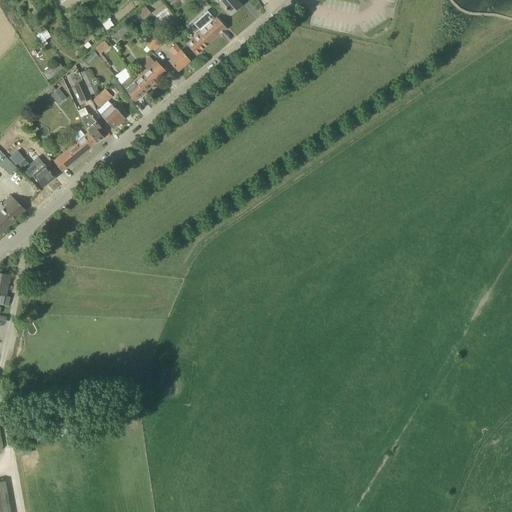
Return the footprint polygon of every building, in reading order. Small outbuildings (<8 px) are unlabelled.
[(230,15),(241,5),(235,0),(221,0),(219,2),(225,9),(224,9),(226,12),(227,11),(230,15)] [(143,20),(151,13),(145,7),(138,14),(143,20)] [(226,29),(215,17),(214,19),(207,11),(193,24),(200,31),(186,44),(188,46),(196,56),(226,29)] [(148,23),(144,26),(151,33),(155,30),(148,23)] [(116,42),(128,32),(123,25),(111,35),(116,42)] [(152,52),(161,44),(154,36),(145,44),(152,52)] [(100,54),(109,47),(105,42),(96,49),(100,54)] [(190,61),(180,50),(175,44),(169,49),(174,55),(168,61),(178,72),(190,61)] [(95,52),(85,59),(90,64),(99,58),(95,52)] [(59,57),(44,71),(49,77),(65,64),(59,57)] [(145,93),(167,72),(156,61),(155,63),(150,57),(142,64),(147,69),(137,78),(142,83),(139,86),(145,93)] [(90,95),(98,92),(89,69),(80,73),(90,95)] [(134,81),(129,76),(122,82),(127,87),(124,90),(128,94),(135,102),(145,93),(139,86),(142,83),(137,78),(134,81)] [(74,86),(79,97),(82,103),(90,99),(83,82),(74,86)] [(67,98),(59,89),(51,95),(58,104),(67,98)] [(113,129),(125,118),(109,101),(112,97),(105,89),(93,101),(100,108),(96,112),(113,129)] [(88,132),(87,133),(88,137),(94,145),(103,137),(100,134),(104,131),(89,113),(88,114),(85,107),(78,111),(88,132)] [(85,135),(81,130),(72,138),(76,142),(53,161),(62,172),(94,145),(88,137),(87,133),(85,135)] [(31,163),(40,156),(31,146),(22,153),(24,156),(20,159),(25,164),(29,161),(31,163)] [(0,165),(9,174),(17,166),(5,156),(0,161),(0,165)] [(38,171),(33,166),(29,169),(43,187),(55,178),(45,166),(38,171)] [(0,234),(26,210),(11,195),(3,203),(1,204),(0,203),(0,234)] [(0,304),(8,306),(10,297),(6,296),(9,275),(0,273),(0,304)] [(0,511),(9,511),(5,481),(0,481),(0,511)]
